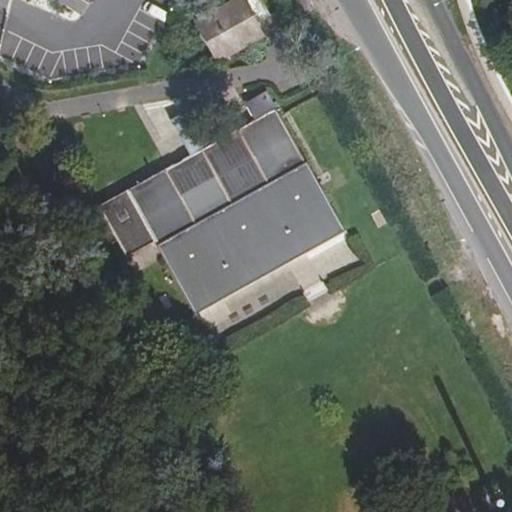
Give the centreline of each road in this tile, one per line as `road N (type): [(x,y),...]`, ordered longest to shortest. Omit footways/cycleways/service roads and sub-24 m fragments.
road 1 (secondary): [(353,0),(511,290)]
road 2 (secondary): [(511,214),(395,0)]
